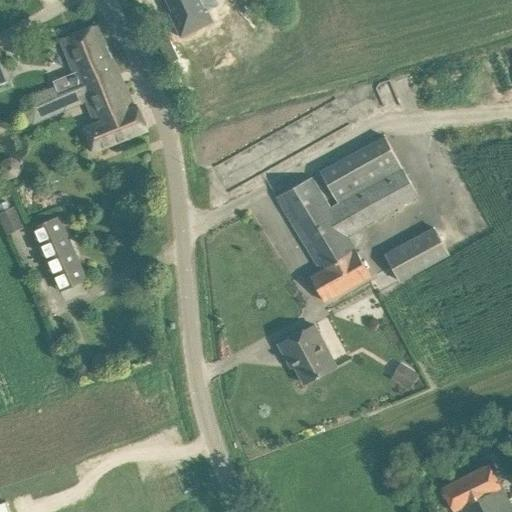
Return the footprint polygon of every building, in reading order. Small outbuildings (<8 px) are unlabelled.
[(167,0),(173,11),(169,13),(181,37),(215,21),(209,10),(206,12),(200,0),(167,0)] [(37,106),(80,87),(80,86),(119,71),(97,24),(61,38),(74,71),(54,80),(56,85),(33,95),(37,106)] [(0,84),(11,81),(0,53),(0,84)] [(135,106),(119,71),(80,86),(80,87),(37,106),(38,106),(23,112),(27,120),(34,122),(86,100),(95,123),(84,127),(94,150),(148,129),(137,105),(135,106)] [(347,234),(418,195),(404,169),(385,135),(321,170),(339,204),(331,208),(312,176),(293,186),(276,196),(321,269),(310,275),(325,301),(370,275),(347,234)] [(16,206),(0,209),(0,211),(4,230),(21,226),(16,206)] [(61,290),(69,287),(87,279),(59,216),(41,224),(33,227),(61,290)] [(400,280),(451,252),(436,225),(385,253),(400,280)] [(337,366),(314,324),(279,343),(287,358),(291,356),(305,383),(337,366)] [(401,362),(391,378),(410,389),(420,374),(401,362)] [(160,480),(152,483),(160,501),(173,496),(179,510),(197,503),(178,456),(154,466),(160,480)] [(488,463),(460,478),(442,487),(454,511),(456,510),(457,511),(511,511),(511,503),(503,485),(501,486),(488,463)] [(97,511),(87,490),(59,503),(65,511),(97,511)]
